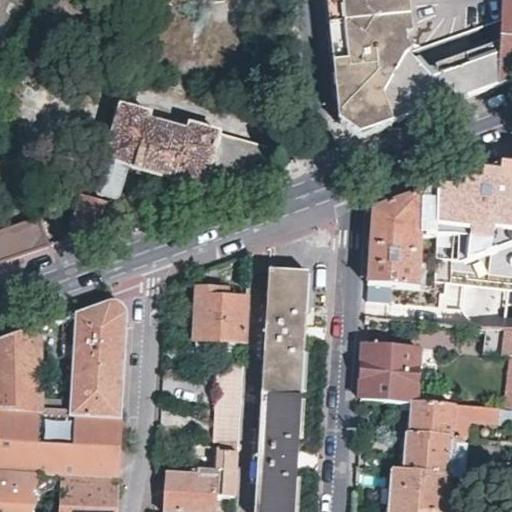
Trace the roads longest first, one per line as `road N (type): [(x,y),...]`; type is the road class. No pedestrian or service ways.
road 1 (residential): [(335,511),(350,236),(337,181)]
road 2 (residential): [(137,511),(154,248)]
road 3 (secondary): [(154,248),(337,181)]
road 4 (secondary): [(337,181),(511,120)]
road 5 (residential): [(306,0),(337,181)]
road 6 (secondary): [(0,301),(154,248)]
